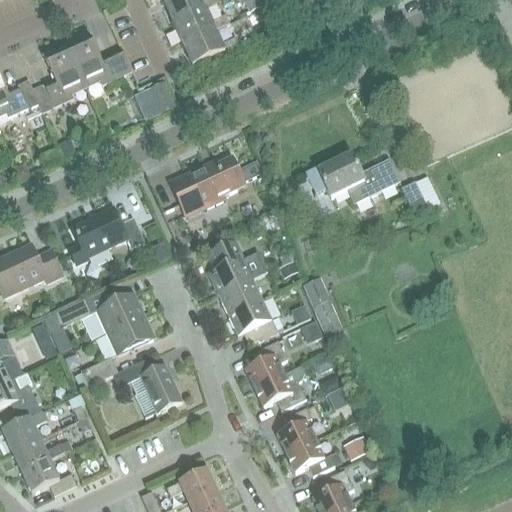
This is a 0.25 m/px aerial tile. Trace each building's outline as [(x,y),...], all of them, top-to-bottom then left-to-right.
[(172,0),(164,4),(174,26),(220,5),(218,0),(211,0),(202,4),(200,0),(172,0)] [(255,0),(241,0),(250,18),(262,13),(255,0)] [(289,4),(286,0),(271,0),(264,3),(269,13),(289,4)] [(338,0),(326,0),(331,10),(341,5),(338,0)] [(511,30),(511,1),(499,6),(507,32),(511,30)] [(273,23),(293,14),(289,4),(269,13),(273,23)] [(221,6),(220,5),(174,26),(184,48),(230,27),(227,20),(212,26),(206,12),(221,6)] [(278,34),(298,25),(293,14),(273,23),(278,34)] [(231,28),(230,27),(184,48),(194,70),(224,56),(224,58),(241,50),(237,42),(222,48),(216,35),(231,28)] [(266,29),(259,32),(263,42),(270,39),(266,29)] [(132,78),(122,56),(101,65),(90,41),(68,50),(84,87),(97,80),(102,91),(132,78)] [(84,87),(68,50),(44,61),(55,86),(44,91),(55,113),(74,104),(69,93),(84,87)] [(0,79),(0,114),(4,112),(8,123),(28,114),(18,91),(8,96),(0,79)] [(175,111),(165,89),(148,96),(158,118),(175,111)] [(71,147),(60,152),(65,162),(76,157),(71,147)] [(400,186),(389,164),(361,178),(351,159),(332,168),(331,166),(303,180),(304,182),(307,181),(315,197),(326,191),(331,202),(348,194),(355,209),(400,186)] [(187,177),(168,186),(183,219),(246,190),(242,183),(261,174),(257,166),(239,175),(232,161),(208,172),(206,169),(187,177)] [(24,166),(15,170),(20,183),(30,179),(24,166)] [(428,214),(415,187),(402,193),(415,220),(428,214)] [(80,248),(69,253),(77,270),(89,264),(88,262),(127,243),(132,253),(145,246),(134,222),(121,228),(113,212),(96,220),(97,222),(73,233),(80,248)] [(217,256),(209,260),(216,276),(209,280),(219,300),(268,277),(263,267),(249,274),(231,236),(212,245),(217,256)] [(164,245),(153,250),(159,265),(171,260),(164,245)] [(15,262),(0,268),(0,293),(4,302),(45,283),(47,287),(63,280),(51,255),(37,262),(31,250),(13,258),(15,262)] [(294,266),(282,272),(285,279),(297,274),(294,266)] [(254,284),(219,300),(228,320),(263,304),(255,286),(254,284)] [(305,291),(331,352),(348,344),(322,284),(305,291)] [(98,315),(109,338),(144,321),(133,299),(98,315)] [(279,337),(263,304),(228,320),(238,341),(244,338),(250,351),(279,337)] [(91,319),(85,305),(56,319),(62,332),(91,319)] [(154,344),(144,321),(109,338),(119,360),(154,344)] [(49,342),(38,347),(45,363),(57,358),(49,342)] [(0,390),(24,379),(19,368),(8,345),(0,349),(0,390)] [(246,374),(255,393),(284,379),(279,369),(288,365),(279,346),(253,358),(258,368),(246,374)] [(329,359),(314,366),(319,375),(333,368),(329,359)] [(89,391),(113,380),(118,378),(111,363),(82,376),(89,391)] [(151,376),(146,365),(118,378),(113,380),(119,392),(141,382),(147,395),(135,400),(145,423),(157,418),(183,406),(166,370),(151,376)] [(307,404),(298,387),(303,385),(305,377),(302,370),(284,379),(255,393),(264,412),(277,406),(282,416),(307,404)] [(27,377),(24,379),(0,390),(0,414),(12,409),(17,419),(38,409),(29,390),(32,389),(27,377)] [(342,384),(328,384),(327,401),(342,401),(342,384)] [(80,399),(69,404),(73,414),(81,410),(85,409),(80,399)] [(73,414),(79,425),(87,422),(81,410),(73,414)] [(277,440),(287,459),(316,445),(307,426),(312,423),(307,413),(285,423),(290,434),(277,440)] [(40,444),(34,431),(47,426),(43,416),(3,435),(13,457),(40,444)] [(92,433),(87,422),(79,425),(84,437),(92,433)] [(363,439),(346,447),(352,461),(370,452),(363,439)] [(50,464),(40,444),(13,457),(23,477),(50,464)] [(316,445),(287,459),(296,478),(308,471),(313,482),(334,472),(329,461),(325,463),(316,445)] [(59,484),(50,464),(23,477),(33,499),(50,491),(55,501),(77,491),(72,479),(59,484)] [(183,495),(188,506),(216,493),(207,474),(167,493),(171,501),(183,495)] [(313,503),(316,511),(343,511),(351,508),(346,498),(355,494),(346,475),(320,487),(325,497),(313,503)] [(224,511),(225,511),(216,493),(188,506),(191,511),(224,511)] [(159,511),(152,496),(142,502),(146,511),(159,511)]
